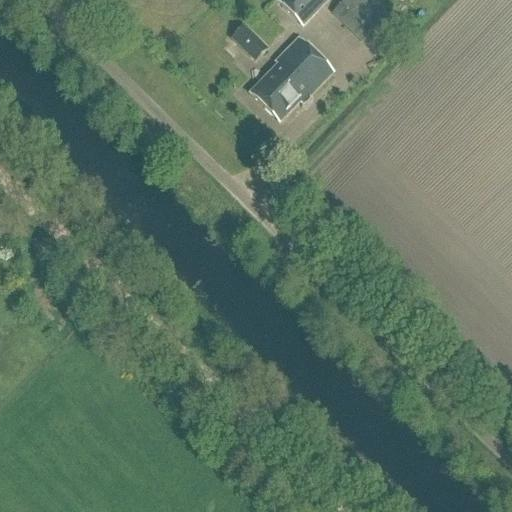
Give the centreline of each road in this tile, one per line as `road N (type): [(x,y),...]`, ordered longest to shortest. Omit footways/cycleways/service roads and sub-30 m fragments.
road 1 (unclassified): [(511,464),(37,0)]
road 2 (track): [(0,180),(337,511)]
